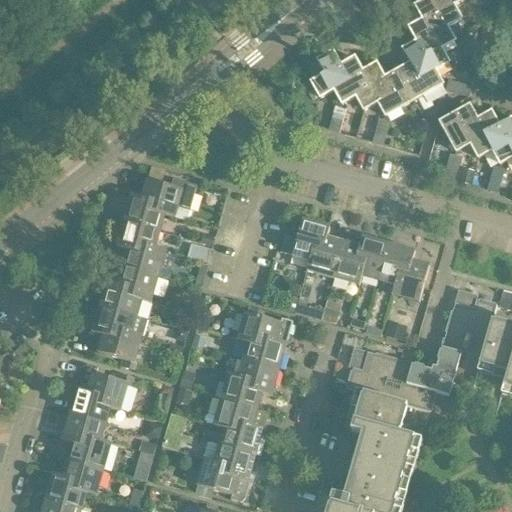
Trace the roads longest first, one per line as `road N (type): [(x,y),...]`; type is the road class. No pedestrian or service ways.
road 1 (tertiary): [(0,248),(201,85)]
road 2 (residential): [(511,232),(278,161)]
road 3 (residential): [(0,511),(46,351),(0,292)]
road 4 (residential): [(279,511),(331,328)]
road 5 (residential): [(240,300),(278,161)]
road 6 (tertiary): [(201,85),(308,0)]
